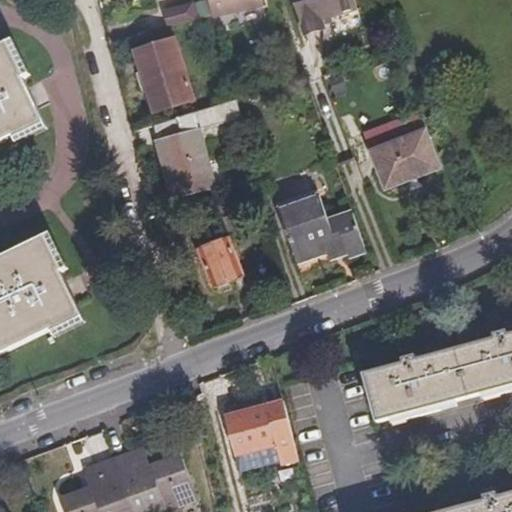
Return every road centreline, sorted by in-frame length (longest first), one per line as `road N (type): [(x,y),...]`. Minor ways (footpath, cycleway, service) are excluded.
road 1 (residential): [(176,372),(78,0)]
road 2 (residential): [(176,372),(373,299),(511,233)]
road 3 (residential): [(0,443),(176,372)]
